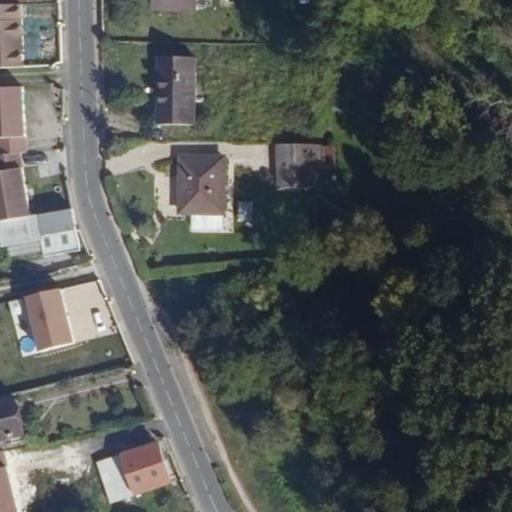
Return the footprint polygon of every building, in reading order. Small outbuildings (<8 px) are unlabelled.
[(24,3),(0,3),(0,69),(27,68),(24,3)] [(195,55),(160,54),(159,123),(194,124),(195,55)] [(23,87),(0,88),(0,151),(27,150),(23,87)] [(332,162),(332,144),(276,145),(277,189),(311,189),(310,162),(332,162)] [(183,155),(182,212),(226,213),(227,156),(183,155)] [(0,219),(31,214),(23,168),(0,172),(0,219)] [(75,231),(72,209),(47,212),(31,214),(0,219),(0,242),(1,246),(38,239),(40,254),(77,250),(75,231)] [(23,299),(38,352),(74,342),(59,289),(23,299)] [(0,443),(34,434),(24,397),(0,403),(0,443)] [(130,452),(129,452),(105,462),(121,500),(142,491),(143,491),(143,492),(179,477),(164,439),(160,441),(130,453),(130,452)] [(0,466),(0,511),(17,511),(6,465),(0,466)]
